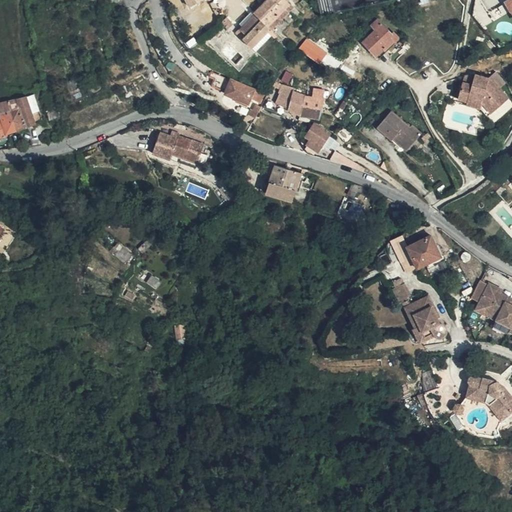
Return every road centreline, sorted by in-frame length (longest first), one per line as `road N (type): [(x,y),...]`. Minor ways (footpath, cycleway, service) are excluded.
road 1 (residential): [(511,271),(365,179),(181,113)]
road 2 (residential): [(181,113),(137,117),(58,148),(0,155)]
road 3 (residential): [(181,113),(153,69),(134,13),(140,0)]
